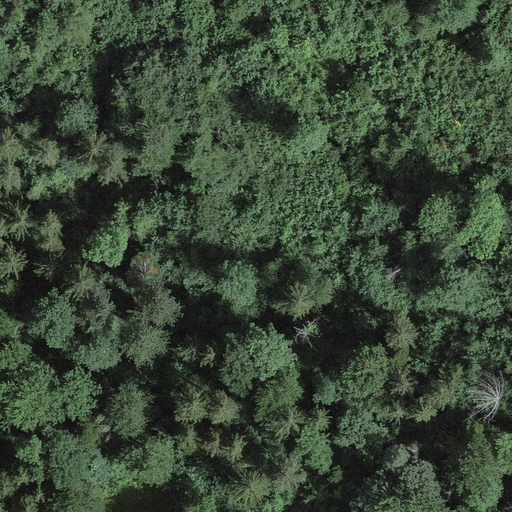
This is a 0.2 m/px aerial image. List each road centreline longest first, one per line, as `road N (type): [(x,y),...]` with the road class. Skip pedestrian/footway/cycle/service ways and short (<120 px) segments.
road 1 (track): [(511,322),(342,302),(257,317)]
road 2 (track): [(342,511),(380,458),(416,428),(472,389),(511,379)]
road 3 (track): [(212,0),(335,63),(373,60)]
